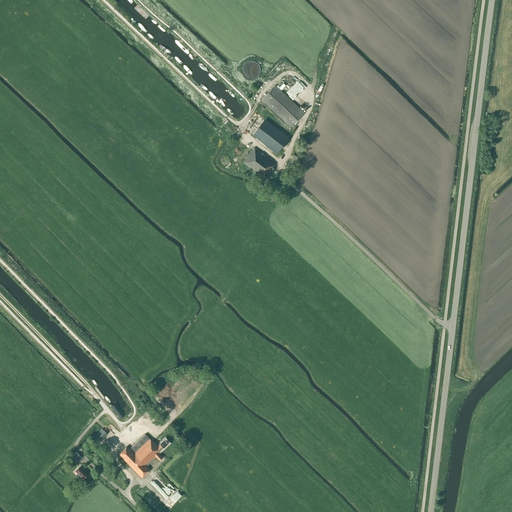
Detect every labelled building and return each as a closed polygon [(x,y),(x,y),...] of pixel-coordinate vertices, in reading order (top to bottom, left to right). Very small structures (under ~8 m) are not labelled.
[(252,61),(250,61),(249,61),(248,61),(247,62),(245,62),(244,64),(243,65),(242,66),(242,68),(241,69),(241,70),(241,72),(242,73),(242,75),(243,76),(244,77),(245,78),(247,79),(248,80),(249,80),(251,80),(253,80),(255,79),(256,78),(257,77),(258,76),(259,75),(260,73),(260,71),(260,70),(260,68),(259,66),(259,65),(258,64),(256,63),(255,62),(254,61),(252,61)] [(261,100),(291,128),(304,113),(275,85),(261,100)] [(264,118),(253,134),(277,152),(288,137),(264,118)] [(266,179),(274,168),(273,167),(275,164),(254,147),(243,163),(262,177),(262,176),(266,179)] [(110,407),(119,420),(125,416),(116,403),(110,407)] [(92,439),(97,444),(107,434),(102,429),(92,439)] [(158,453),(168,444),(165,440),(157,446),(153,442),(145,434),(130,449),(127,446),(119,454),(142,478),(150,470),(147,466),(156,457),(160,461),(163,458),(158,453)] [(82,457),(77,453),(76,452),(71,457),(77,463),(82,457)] [(80,476),(83,479),(88,474),(80,466),(75,471),(77,473),(75,476),(78,479),(80,476)]
